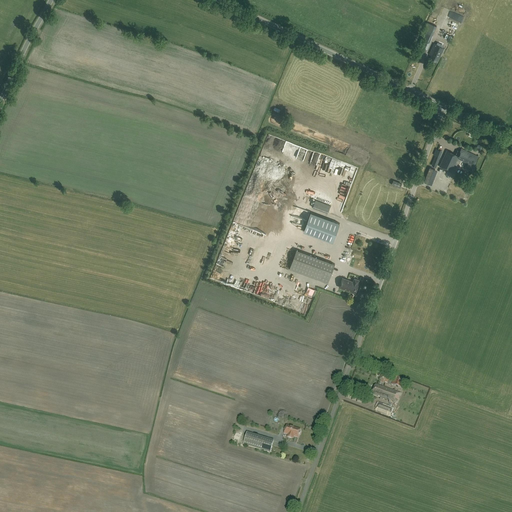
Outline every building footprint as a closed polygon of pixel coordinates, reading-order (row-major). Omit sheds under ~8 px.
[(426,52),(431,40),(423,36),(418,49),(426,52)] [(440,57),(444,48),(434,43),(429,54),(432,55),(430,59),(437,63),(440,57)] [(436,167),(441,151),(436,149),(434,155),(435,156),(432,166),(436,167)] [(478,157),(461,149),(459,155),(456,154),(455,155),(447,151),(440,166),(451,172),(457,159),(468,164),(465,169),(473,172),(476,166),(474,166),(478,157)] [(432,185),(438,170),(430,167),(424,182),(426,183),(431,185),(432,185)] [(436,184),(436,187),(439,187),(438,192),(445,193),(446,186),(436,184)] [(297,206),(284,203),(283,209),(296,212),(297,206)] [(311,213),(304,231),(333,242),(340,223),(311,213)] [(234,238),(237,239),(239,232),(235,231),(235,232),(229,230),(227,236),(231,237),(230,240),(225,239),(224,241),(232,243),(234,238)] [(262,251),(262,252),(264,247),(259,245),(255,253),(260,255),(262,251)] [(327,283),(334,264),(296,250),(289,269),(327,283)] [(271,266),(273,262),(263,258),(260,265),(263,267),(265,263),(271,266)] [(355,293),(358,284),(342,278),(338,287),(343,289),(343,288),(355,293)] [(406,381),(397,377),(396,380),(393,379),(392,385),(402,389),(403,383),(405,384),(407,385),(409,382),(406,381)] [(380,387),(375,385),(372,394),(377,396),(377,395),(380,397),(379,398),(390,402),(391,400),(393,402),(393,403),(397,404),(400,394),(380,386),(380,387)] [(374,405),(372,410),(388,416),(389,413),(388,412),(390,408),(375,403),(375,405),(374,405)] [(298,435),(299,434),(300,434),(300,432),(300,431),(300,430),(287,426),(284,434),(288,435),(287,438),(293,439),(294,437),(297,438),(297,435),(298,435)] [(270,453),(274,441),(247,433),(243,445),(270,453)]
